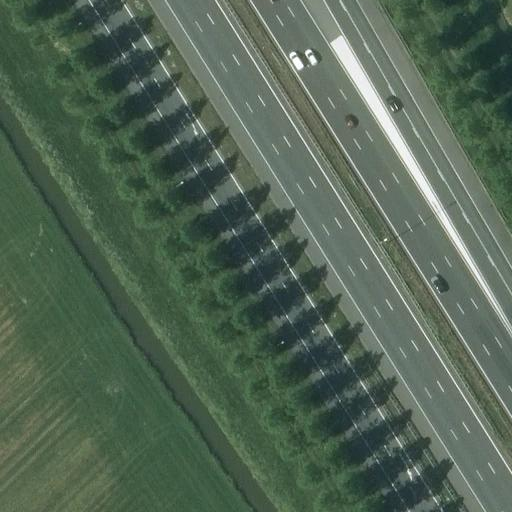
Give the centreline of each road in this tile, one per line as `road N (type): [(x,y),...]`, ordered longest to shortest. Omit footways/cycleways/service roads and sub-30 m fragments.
road 1 (motorway): [(103,0),(430,511)]
road 2 (motorway): [(191,0),(511,511)]
road 3 (motorway): [(511,375),(271,0)]
road 4 (motorway): [(511,365),(339,0)]
